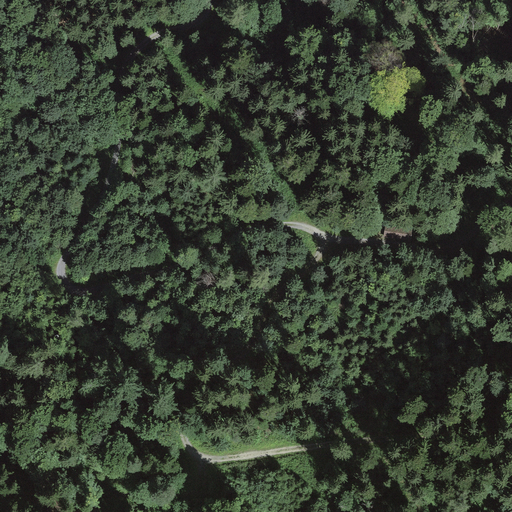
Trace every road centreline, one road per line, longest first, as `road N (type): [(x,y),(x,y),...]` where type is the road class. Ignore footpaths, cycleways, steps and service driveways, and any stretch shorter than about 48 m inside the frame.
road 1 (track): [(211,0),(198,21),(155,32),(122,64),(118,147),(59,264),(62,280),(90,290),(187,263),(224,237),(263,224),(297,221),(322,235)]
road 2 (track): [(322,235),(313,261),(266,300),(248,351),(178,404),(180,439),(207,459),(323,442),(511,437)]
road 3 (track): [(322,235),(387,236),(439,248),(460,242),(511,197)]
